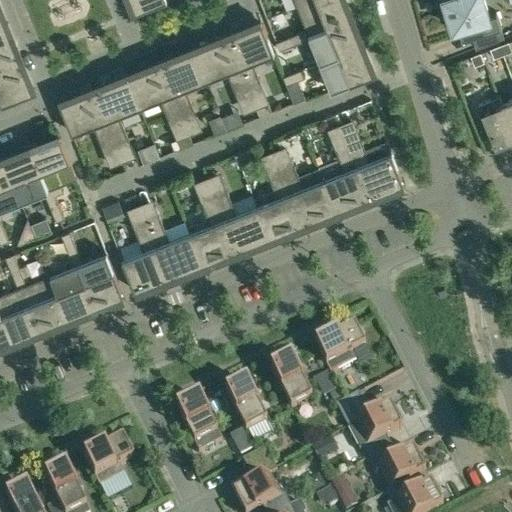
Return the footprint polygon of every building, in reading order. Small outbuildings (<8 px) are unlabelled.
[(128,0),(134,12),(162,0),(128,0)] [(308,34),(352,16),(345,0),(311,0),(297,6),(306,30),(308,34)] [(443,0),(447,10),(479,0),(443,0)] [(485,0),(479,0),(447,10),(452,27),(458,25),(462,37),(471,34),(500,25),(496,11),(490,13),(485,0)] [(319,62),(363,45),(352,16),(308,34),(306,30),(291,36),(294,44),(309,38),(319,62)] [(226,33),(248,87),(261,82),(252,60),(273,52),(260,19),(226,33)] [(7,23),(0,25),(0,65),(21,57),(7,23)] [(471,34),(475,47),(503,36),(500,25),(471,34)] [(192,47),(205,79),(226,71),(235,92),(248,87),(226,33),(192,47)] [(279,50),(294,44),(291,36),(276,42),(279,50)] [(511,50),(508,41),(499,45),(503,55),(511,50)] [(363,45),(319,62),(330,90),(362,78),(374,73),(363,45)] [(503,55),(499,45),(490,49),(493,58),(503,55)] [(160,59),(182,113),(194,108),(185,87),(205,79),(192,47),(160,59)] [(480,52),(470,56),(474,66),(484,62),(480,52)] [(0,99),(1,103),(34,90),(21,57),(0,65),(0,99)] [(168,119),(182,113),(160,59),(126,73),(139,106),(160,97),(168,119)] [(300,69),(283,76),(286,84),(304,77),(300,69)] [(93,86),(114,140),(127,135),(118,114),(139,106),(126,73),(93,86)] [(58,100),(66,118),(72,133),(93,124),(101,145),(114,140),(93,86),(58,100)] [(499,96),(478,104),(495,147),(511,139),(511,132),(500,103),(502,102),(499,96)] [(511,98),(502,102),(500,103),(511,132),(511,98)] [(209,118),(215,132),(225,128),(220,114),(209,118)] [(59,134),(30,145),(48,189),(44,191),(50,206),(58,203),(56,198),(55,195),(63,191),(60,184),(63,183),(76,178),(59,134)] [(361,138),(348,143),(369,197),(404,183),(391,151),(386,139),(365,147),(361,138)] [(344,170),(324,177),(337,210),(369,197),(348,143),(335,148),(344,170)] [(30,145),(3,156),(21,200),(44,191),(48,189),(30,145)] [(245,150),(235,154),(240,166),(250,162),(245,150)] [(290,153),(277,158),(281,170),(303,224),(337,210),(324,177),(323,178),(319,166),(298,174),(294,165),(290,153)] [(0,208),(21,200),(3,156),(0,157),(0,226),(2,225),(0,219),(0,208)] [(277,196),(258,204),(271,237),(303,224),(281,170),(268,175),(277,196)] [(223,180),(210,186),(214,197),(236,251),(271,237),(258,204),(236,213),(232,203),(227,192),(223,180)] [(210,223),(188,232),(201,264),(236,251),(214,197),(201,202),(210,223)] [(64,218),(58,203),(50,206),(56,221),(64,218)] [(143,250),(122,258),(135,291),(169,277),(147,224),(142,211),(130,216),(135,229),(143,250)] [(160,218),(147,224),(169,277),(201,264),(188,232),(169,240),(160,218)] [(2,225),(0,226),(0,243),(0,244),(8,240),(2,225)] [(67,249),(75,246),(69,231),(61,234),(67,249)] [(50,274),(68,318),(95,307),(77,263),(81,261),(75,246),(67,249),(73,265),(50,274)] [(77,263),(95,307),(123,296),(106,252),(81,261),(77,263)] [(27,263),(19,266),(14,253),(5,257),(11,272),(20,268),(22,276),(30,273),(27,263)] [(18,287),(0,293),(0,311),(12,340),(39,329),(22,285),(26,284),(22,276),(20,268),(11,272),(18,287)] [(22,285),(39,329),(68,318),(50,274),(26,284),(22,285)] [(0,344),(12,340),(0,311),(0,344)] [(342,369),(355,362),(351,354),(365,347),(354,326),(315,346),(331,375),(342,370),(342,369)] [(291,409),(312,398),(304,384),(308,381),(302,369),(298,371),(292,359),(271,370),(291,409)] [(246,383),(226,394),(246,433),(267,422),(259,407),(263,405),(257,392),(253,394),(246,383)] [(336,406),(341,417),(364,405),(358,394),(336,406)] [(199,453),(222,441),(211,421),(215,419),(208,405),(204,407),(199,398),(176,410),(199,453)] [(341,417),(347,428),(370,416),(364,405),(341,417)] [(370,416),(347,428),(359,451),(363,449),(369,459),(391,448),(385,437),(402,428),(390,405),(370,416)] [(123,438),(84,458),(99,487),(111,481),(124,474),(120,466),(134,459),(123,438)] [(330,452),(337,448),(333,440),(326,443),(313,450),(320,463),(333,457),(330,452)] [(396,458),(391,448),(369,459),(374,470),(378,469),(379,469),(390,490),(389,490),(389,491),(408,481),(425,473),(413,450),(396,458)] [(242,461),(248,472),(271,460),(265,449),(242,461)] [(254,483),(269,475),(277,471),(271,460),(248,472),(254,483)] [(66,467),(45,478),(62,511),(89,511),(79,492),(83,490),(76,477),(72,479),(66,467)] [(264,511),(280,511),(290,507),(285,496),(281,498),(281,497),(280,498),(269,477),(270,476),(269,475),(254,483),(233,494),(242,511),(254,511),(262,508),(264,511)] [(329,481),(345,511),(356,505),(341,476),(329,481)] [(386,493),(392,504),(387,507),(389,511),(432,511),(443,506),(431,483),(414,492),(408,481),(389,491),(386,493)] [(27,488),(6,499),(12,511),(39,511),(44,510),(37,497),(33,500),(27,488)] [(315,496),(319,502),(330,506),(337,502),(330,488),(315,496)] [(307,511),(308,511),(302,501),(290,507),(280,511),(307,511)]
